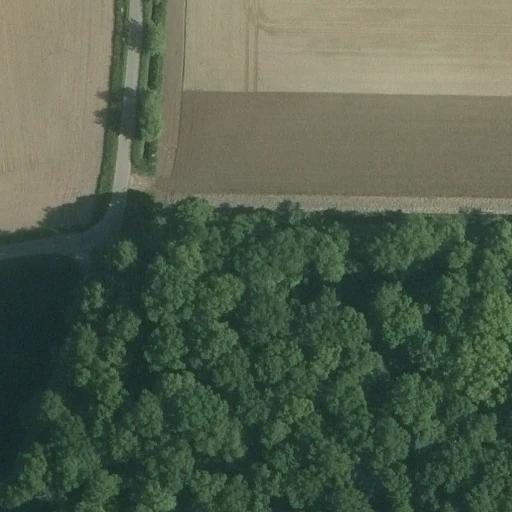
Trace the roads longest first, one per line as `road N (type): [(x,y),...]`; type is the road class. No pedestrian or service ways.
road 1 (unclassified): [(6,511),(116,234)]
road 2 (unclassified): [(116,234),(135,0)]
